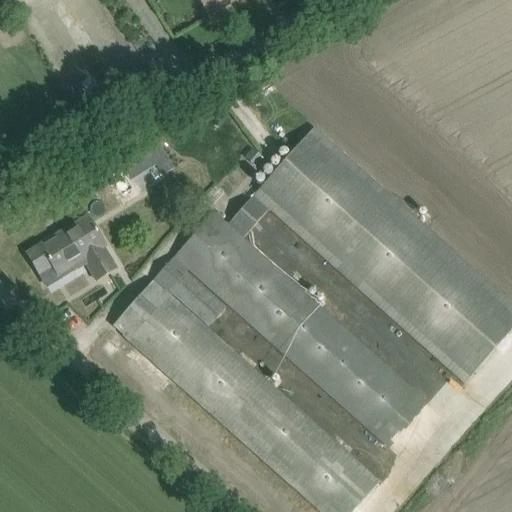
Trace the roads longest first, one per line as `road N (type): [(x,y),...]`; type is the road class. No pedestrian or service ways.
road 1 (unclassified): [(0,213),(337,0)]
road 2 (unclassified): [(0,299),(238,511)]
